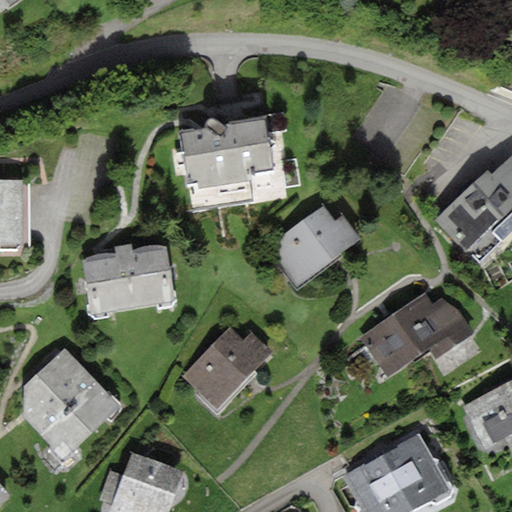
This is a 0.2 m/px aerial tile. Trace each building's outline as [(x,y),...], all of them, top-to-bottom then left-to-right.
[(0,0),(0,11),(17,0),(0,0)] [(264,124),(179,135),(187,188),(271,177),(264,124)] [(511,155),(437,224),(465,254),(511,211),(511,155)] [(15,185),(0,185),(0,246),(17,247),(15,185)] [(322,212),(267,251),(294,289),(357,245),(340,221),(332,226),(322,212)] [(164,250),(81,263),(90,319),(172,306),(164,250)] [(437,286),(358,341),(385,380),(431,348),(439,361),(473,337),(437,286)] [(242,349),(227,336),(182,382),(217,417),(275,359),(253,337),(242,349)] [(65,353),(23,392),(21,423),(63,468),(122,414),(65,353)] [(511,387),(464,410),(493,469),(511,460),(511,387)] [(418,444),(344,482),(359,511),(418,511),(446,498),(418,444)] [(112,490),(91,511),(165,511),(190,486),(163,461),(147,478),(142,472),(119,496),(112,490)] [(0,490),(0,510),(10,501),(0,490)]
